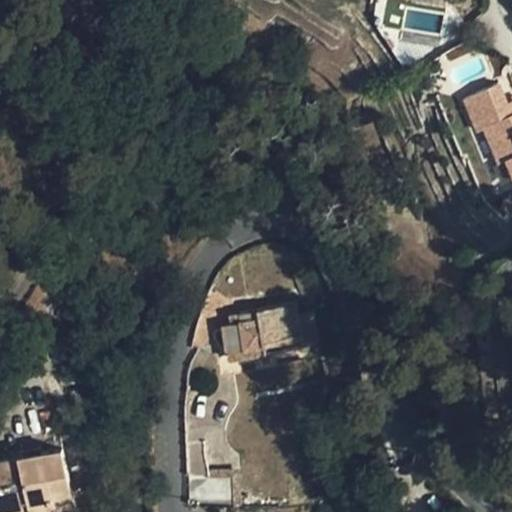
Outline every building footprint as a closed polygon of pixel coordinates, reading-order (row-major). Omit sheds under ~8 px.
[(511,115),(508,104),(499,84),(466,98),(479,130),(487,127),(501,163),(509,159),(511,165),(511,115)] [(242,321),(233,323),(225,324),(230,359),(318,345),(313,315),(298,317),(296,304),(241,313),(242,321)] [(242,321),(241,313),(231,314),(233,323),(242,321)] [(188,445),(189,502),(231,502),(231,477),(202,477),(202,445),(188,445)] [(2,462),(43,452),(41,446),(0,455),(2,462)] [(43,452),(2,462),(0,461),(0,509),(55,495),(59,510),(78,505),(63,447),(43,452)] [(55,495),(0,509),(0,511),(59,511),(59,510),(55,495)]
